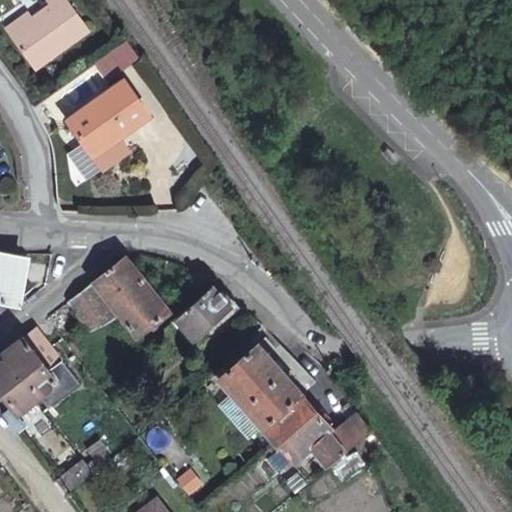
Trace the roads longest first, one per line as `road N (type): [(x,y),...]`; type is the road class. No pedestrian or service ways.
road 1 (residential): [(92,233),(180,243),(238,270),(336,350),(443,342)]
road 2 (tertiary): [(473,173),(291,0)]
road 3 (residential): [(0,84),(34,139),(44,233)]
road 4 (unclassified): [(0,333),(89,260),(92,233)]
